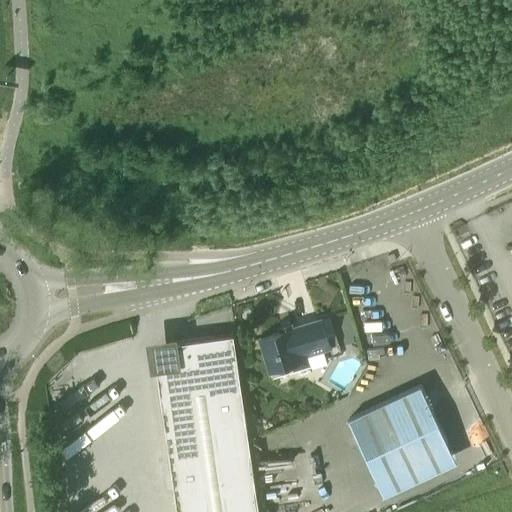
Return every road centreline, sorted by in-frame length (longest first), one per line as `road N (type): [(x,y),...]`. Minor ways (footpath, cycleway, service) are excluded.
road 1 (unclassified): [(511,422),(413,217)]
road 2 (unclassified): [(223,272),(413,217)]
road 3 (unclassified): [(223,272),(35,281)]
road 4 (unclassified): [(40,314),(223,272)]
